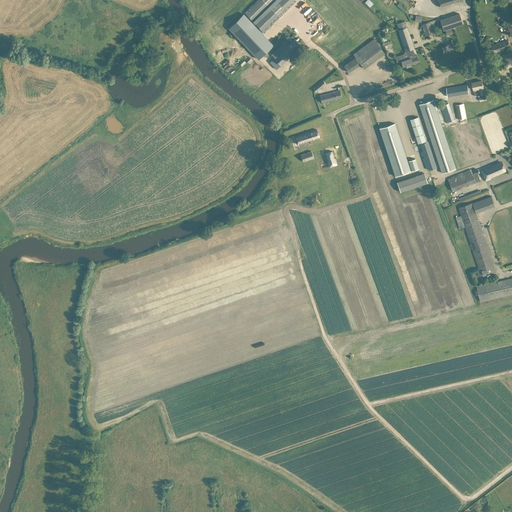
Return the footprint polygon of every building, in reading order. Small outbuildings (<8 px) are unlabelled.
[(257,0),(244,13),(263,33),(296,1),(295,0),(257,0)] [(500,5),(506,23),(511,20),(511,13),(507,2),(500,5)] [(443,30),(463,24),(459,13),(440,19),(441,21),(442,25),(443,30)] [(244,14),(229,28),(259,59),(259,58),(273,45),(244,14)] [(434,20),(429,22),(422,24),(425,36),(433,33),(430,25),(440,22),(438,19),(434,20)] [(403,54),(395,56),(398,63),(401,62),(403,67),(413,63),(418,62),(415,55),(411,56),(410,56),(408,50),(413,49),(414,48),(407,27),(406,27),(405,23),(404,21),(397,23),(398,25),(399,29),(398,30),(405,51),(407,58),(405,58),(404,57),(403,54)] [(276,69),(280,65),(280,66),(302,46),(295,39),(286,47),(284,44),(271,55),(274,58),(270,62),(276,69)] [(356,57),(344,66),(349,72),(360,64),(364,68),(385,53),(374,39),(354,54),(356,57)] [(508,40),(489,46),(491,54),(511,47),(508,40)] [(391,45),(389,41),(382,44),(384,51),(388,49),(387,47),(391,45)] [(442,47),(442,48),(444,53),(454,49),(451,42),(445,45),(446,46),(442,47)] [(319,89),(326,84),(323,80),(316,85),(319,89)] [(472,83),(473,87),(474,90),(475,96),(481,94),(481,95),(485,94),(483,87),(484,87),(482,80),(472,83)] [(469,93),(468,89),(468,84),(446,88),(448,96),(469,93)] [(342,97),(340,90),(320,95),(322,102),(342,97)] [(434,101),(435,100),(435,99),(420,104),(442,172),(456,168),(437,110),(434,101)] [(434,101),(437,110),(442,108),(441,106),(440,103),(439,99),(435,100),(434,101)] [(447,123),(454,121),(447,101),(440,103),(442,108),(447,123)] [(455,105),(458,119),(466,118),(464,103),(455,105)] [(411,119),(419,143),(427,140),(419,116),(411,119)] [(407,161),(395,123),(379,128),(392,165),(394,173),(395,176),(418,168),(415,158),(409,160),(409,161),(411,168),(410,169),(407,161)] [(297,144),(320,137),(317,129),(295,137),(297,144)] [(311,151),(301,155),(303,162),(310,160),(314,158),(311,151)] [(332,151),(325,153),(329,167),(338,164),(335,158),(334,158),(332,151)] [(502,160),(481,169),(486,181),(492,179),(491,178),(507,171),(502,160)] [(476,168),(447,178),(451,191),(480,181),(476,168)] [(424,173),(395,181),(398,191),(429,183),(426,175),(425,175),(424,173)] [(493,196),(473,203),(476,211),(495,204),(493,196)] [(481,275),(495,270),(473,203),(459,207),(480,270),(481,275)] [(511,278),(486,284),(477,286),(481,301),(489,299),(511,294),(511,278)]
